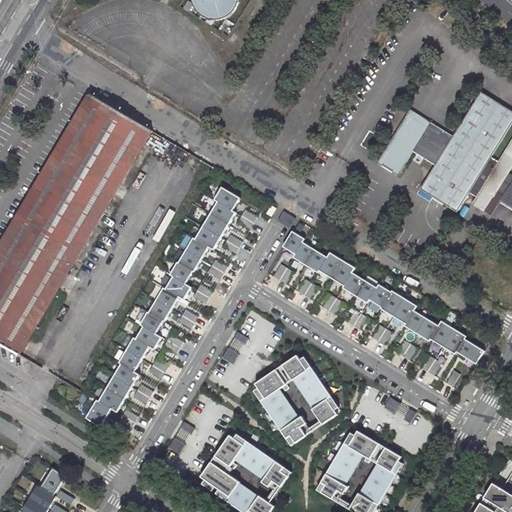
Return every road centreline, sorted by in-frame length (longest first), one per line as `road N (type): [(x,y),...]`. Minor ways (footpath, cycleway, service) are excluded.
road 1 (residential): [(28,30),(511,329)]
road 2 (residential): [(471,416),(243,281)]
road 3 (residential): [(243,281),(126,481)]
road 4 (unclassified): [(0,399),(126,481)]
